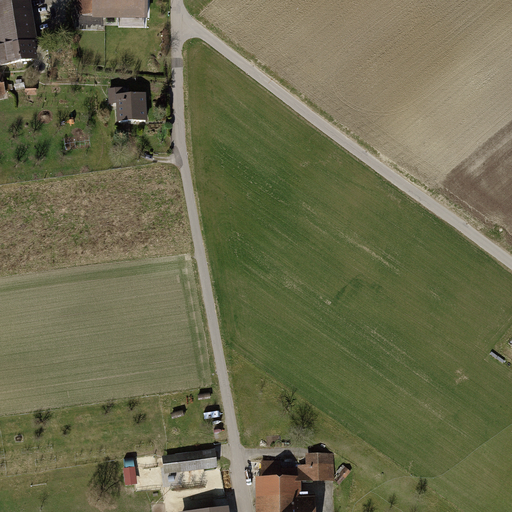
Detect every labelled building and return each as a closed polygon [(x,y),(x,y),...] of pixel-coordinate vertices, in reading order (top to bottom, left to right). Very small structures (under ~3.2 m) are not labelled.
[(151,0),(90,0),(90,19),(152,19),(151,0)] [(33,3),(0,8),(0,41),(5,71),(44,64),(33,3)] [(0,100),(15,99),(13,76),(0,76),(0,100)] [(160,122),(160,93),(125,93),(125,122),(160,122)] [(176,472),(216,466),(212,445),(173,451),(176,472)] [(264,472),(266,511),(329,511),(328,481),(353,479),(352,448),(319,450),(320,469),(264,472)] [(126,487),(138,487),(137,468),(125,469),(126,487)]
